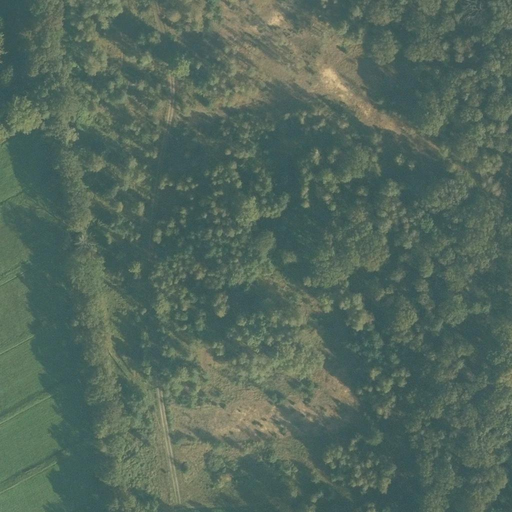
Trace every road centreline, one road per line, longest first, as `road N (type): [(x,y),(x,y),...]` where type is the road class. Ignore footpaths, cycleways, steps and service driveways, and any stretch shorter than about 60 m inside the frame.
road 1 (track): [(153,0),(171,103),(149,250),(174,511)]
road 2 (track): [(487,511),(511,371)]
